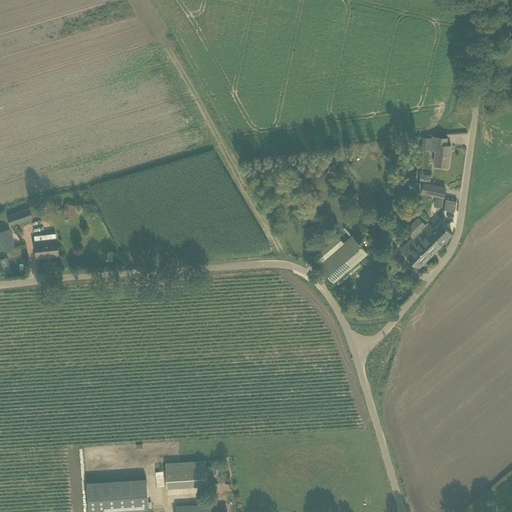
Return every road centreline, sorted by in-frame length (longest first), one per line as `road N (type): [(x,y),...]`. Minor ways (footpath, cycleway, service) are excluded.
road 1 (unclassified): [(340,314),(309,275),(287,266),(0,285)]
road 2 (unclassified): [(499,0),(460,231),(402,310)]
